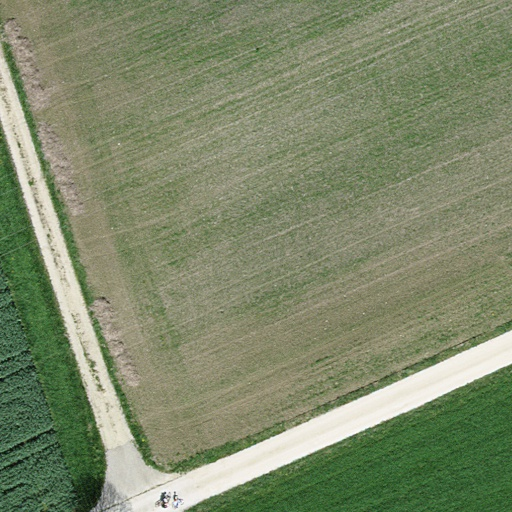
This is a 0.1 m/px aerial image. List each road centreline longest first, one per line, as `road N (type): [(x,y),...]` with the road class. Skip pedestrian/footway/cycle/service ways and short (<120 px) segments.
road 1 (track): [(0,80),(133,511)]
road 2 (track): [(139,511),(511,348)]
